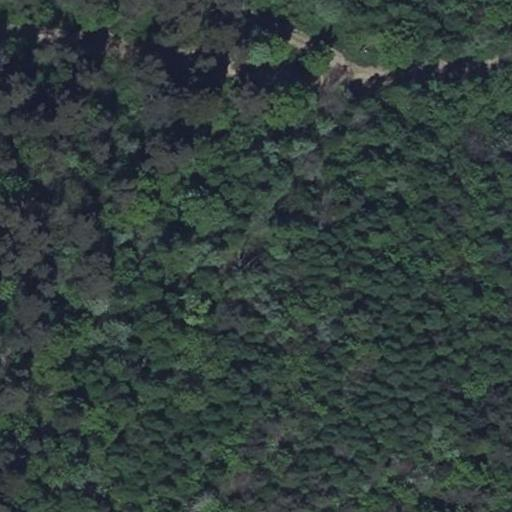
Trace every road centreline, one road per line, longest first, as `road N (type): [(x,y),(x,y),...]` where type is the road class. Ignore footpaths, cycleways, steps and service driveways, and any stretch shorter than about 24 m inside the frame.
road 1 (track): [(511,65),(352,75),(0,25)]
road 2 (track): [(352,75),(217,0)]
